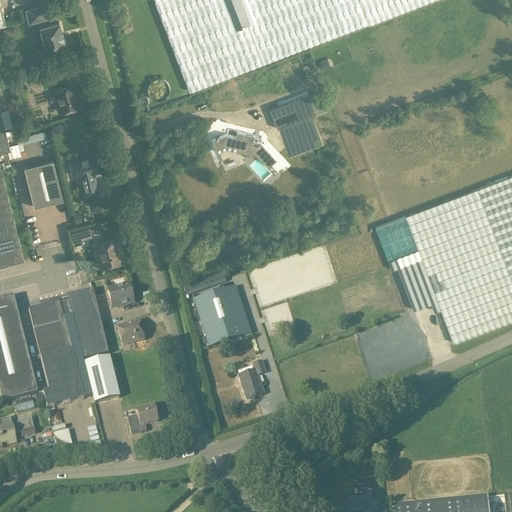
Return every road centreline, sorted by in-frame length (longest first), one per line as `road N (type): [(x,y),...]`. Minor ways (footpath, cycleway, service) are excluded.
road 1 (tertiary): [(207,453),(83,0)]
road 2 (unclassified): [(207,453),(370,398),(511,336)]
road 3 (unclassified): [(0,493),(45,474),(207,453)]
